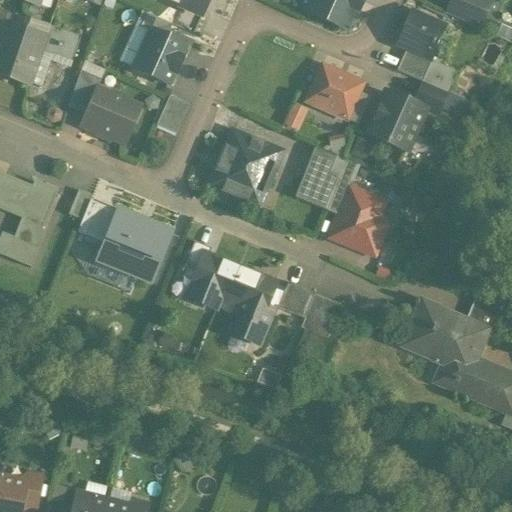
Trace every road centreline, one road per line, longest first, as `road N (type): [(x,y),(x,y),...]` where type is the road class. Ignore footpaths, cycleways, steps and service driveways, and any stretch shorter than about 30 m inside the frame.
road 1 (residential): [(163,197),(254,20),(360,48),(387,0)]
road 2 (residential): [(0,128),(163,197)]
road 3 (residential): [(163,197),(324,265)]
